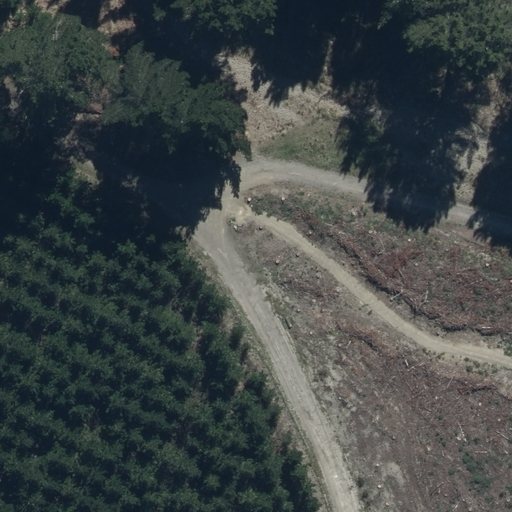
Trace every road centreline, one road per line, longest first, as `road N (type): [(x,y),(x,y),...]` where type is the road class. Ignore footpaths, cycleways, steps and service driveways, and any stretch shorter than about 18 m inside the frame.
road 1 (track): [(175,191),(291,378),(346,511)]
road 2 (track): [(511,225),(322,179),(194,178),(175,191)]
road 3 (track): [(140,0),(261,65),(291,115),(274,156),(175,191)]
road 4 (track): [(175,191),(0,91)]
